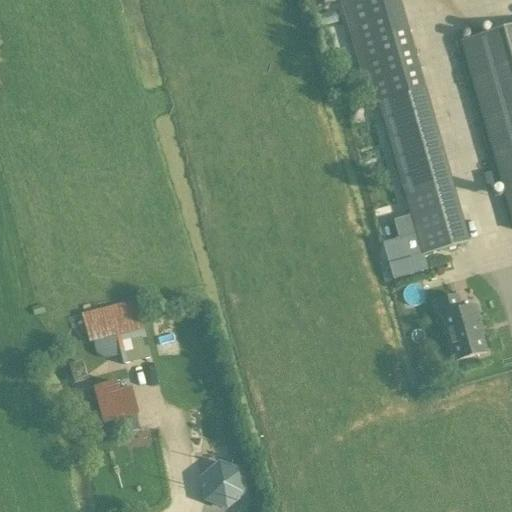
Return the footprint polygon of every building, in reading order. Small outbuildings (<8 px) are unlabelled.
[(348,0),(378,103),(425,90),(399,0),(348,0)] [(511,223),(511,27),(461,42),(511,223)] [(389,253),(374,257),(384,283),(425,269),(422,257),(468,246),(426,90),(376,105),(408,208),(378,220),(389,253)] [(454,363),(486,354),(479,330),(481,329),(475,307),(461,311),(457,297),(435,303),(440,319),(441,318),(454,363)] [(152,359),(138,302),(81,316),(88,344),(93,343),(96,355),(106,360),(120,356),(123,367),(152,359)] [(42,306),(32,308),(34,316),(44,313),(42,306)] [(103,427),(137,418),(130,390),(119,393),(116,384),(93,390),(103,427)] [(225,510),(243,495),(239,472),(217,464),(200,479),(204,502),(225,510)]
